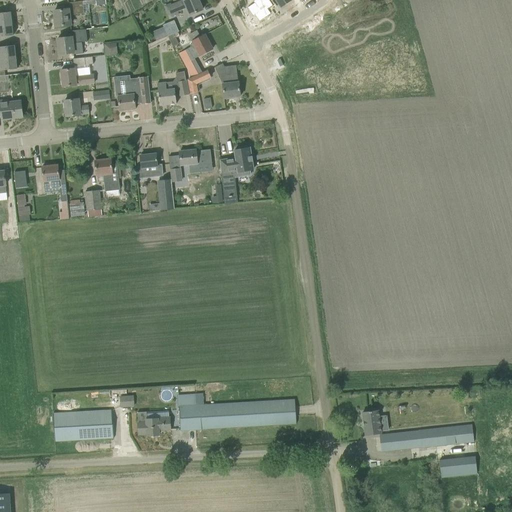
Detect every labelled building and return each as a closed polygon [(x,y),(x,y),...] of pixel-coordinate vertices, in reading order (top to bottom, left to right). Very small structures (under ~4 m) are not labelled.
[(183,1),(174,5),(177,13),(186,9),(189,16),(203,10),(198,0),(182,0),(183,0),(183,1)] [(255,3),(248,8),(253,16),(255,15),(259,22),(271,14),(268,10),(273,6),(268,0),(255,0),(254,1),(255,3)] [(64,10),(54,11),(56,26),(66,25),(70,25),(69,15),(84,13),(82,2),(67,4),(68,9),(64,10)] [(0,25),(12,24),(11,12),(0,13),(0,25)] [(163,27),(153,32),(157,41),(167,36),(167,37),(178,32),(174,21),(163,26),(163,27)] [(0,37),(13,36),(12,24),(0,25),(0,37)] [(67,38),(57,39),(59,55),(69,54),(73,53),(73,55),(83,54),(82,42),(83,42),(87,42),(86,29),(71,31),(71,38),(67,38)] [(188,50),(178,55),(191,77),(200,72),(194,60),(200,56),(203,55),(213,49),(208,41),(210,40),(207,35),(205,36),(205,35),(196,40),(192,42),(193,44),(189,46),(191,48),(188,50)] [(104,55),(116,55),(116,43),(104,43),(104,55)] [(0,59),(16,58),(14,46),(0,47),(0,59)] [(74,59),(73,59),(73,67),(74,67),(90,65),(93,65),(92,57),(84,58),(74,59)] [(0,70),(17,69),(16,58),(0,59),(0,70)] [(225,75),(220,77),(223,84),(224,98),(240,97),(239,83),(238,83),(236,66),(224,67),(225,75)] [(71,69),(61,70),(63,87),(73,86),(94,84),(93,74),(91,75),(75,76),(74,69),(71,69)] [(189,80),(191,94),(198,93),(196,84),(210,77),(207,71),(189,80)] [(130,81),(114,83),(116,97),(118,97),(118,101),(120,111),(136,109),(134,99),(134,97),(140,96),(141,101),(150,100),(149,89),(148,77),(139,78),(139,81),(130,82),(130,81)] [(177,82),(180,97),(189,95),(186,80),(177,82)] [(157,84),(160,106),(176,104),(175,89),(167,90),(166,83),(157,84)] [(93,93),(94,101),(110,99),(109,91),(93,93)] [(211,98),(204,99),(206,110),(212,108),(211,98)] [(79,99),(64,101),(66,117),(89,114),(88,106),(79,107),(79,99)] [(0,101),(0,115),(2,115),(3,120),(22,118),(21,102),(8,103),(0,104),(0,101)] [(236,158),(220,161),(220,165),(223,188),(235,187),(234,178),(250,175),(250,171),(253,170),(252,162),(253,161),(252,157),(252,156),(251,157),(250,148),(247,148),(247,147),(240,148),(240,150),(234,150),(236,158)] [(196,150),(179,152),(181,162),(181,166),(189,165),(189,166),(190,170),(198,170),(197,165),(211,164),(211,158),(210,150),(196,152),(196,150)] [(141,167),(137,167),(138,179),(163,176),(162,164),(157,165),(156,154),(140,156),(141,167)] [(103,175),(105,192),(120,190),(117,164),(112,165),(111,159),(95,161),(96,175),(103,175)] [(43,167),(42,167),(44,189),(60,188),(61,202),(67,201),(64,170),(63,171),(58,171),(58,165),(50,166),(49,164),(43,165),(43,167)] [(171,180),(172,183),(182,182),(181,168),(170,170),(171,180)] [(14,173),(16,188),(26,187),(24,171),(14,173)] [(163,192),(159,193),(161,211),(174,209),(171,183),(171,180),(162,181),(163,192)] [(87,211),(88,217),(102,216),(99,191),(85,193),(87,211)] [(25,195),(17,195),(18,206),(26,205),(25,195)] [(236,196),(224,198),(224,204),(236,203),(237,203),(236,196)] [(68,201),(71,217),(84,215),(81,199),(68,201)] [(30,206),(18,208),(19,216),(30,215),(30,206)] [(12,230),(13,233),(18,233),(16,223),(8,224),(9,230),(12,230)] [(194,394),(177,396),(177,407),(179,407),(180,421),(181,431),(296,424),(295,400),(285,400),(195,406),(194,394)] [(133,397),(121,398),(121,407),(133,406),(133,397)] [(53,414),(55,441),(114,438),(113,410),(53,414)] [(362,413),(365,435),(381,433),(378,411),(362,413)] [(147,434),(147,436),(159,435),(159,430),(171,430),(170,417),(146,418),(146,412),(138,413),(139,434),(147,434)] [(390,434),(380,435),(382,451),(391,450),(422,447),(422,448),(474,442),(472,425),(421,431),(390,434)] [(441,478),(477,475),(475,457),(439,460),(441,478)] [(11,511),(10,493),(0,493),(0,511),(11,511)]
